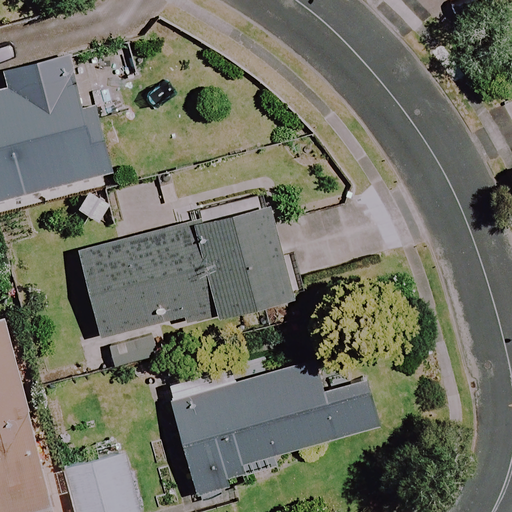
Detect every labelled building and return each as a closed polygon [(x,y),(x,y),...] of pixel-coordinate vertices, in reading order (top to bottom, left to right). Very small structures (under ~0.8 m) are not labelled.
[(0,199),(96,177),(74,83),(61,86),(55,58),(0,71),(5,91),(0,92),(0,199)] [(302,294),(283,204),(70,248),(89,338),(302,294)] [(0,511),(45,511),(0,326),(0,511)] [(379,431),(351,332),(158,387),(186,486),(379,431)] [(130,511),(117,454),(62,467),(72,511),(130,511)]
